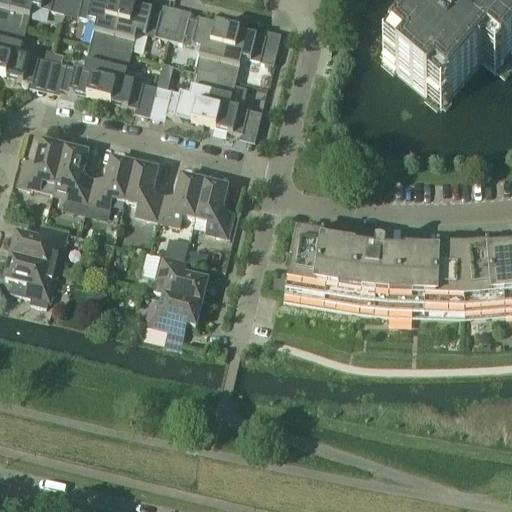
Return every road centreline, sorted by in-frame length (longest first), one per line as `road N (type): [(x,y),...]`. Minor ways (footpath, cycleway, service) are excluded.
road 1 (residential): [(2,181),(20,117),(276,181)]
road 2 (residential): [(271,200),(430,216),(511,211)]
road 3 (residential): [(276,181),(316,11)]
road 4 (residential): [(237,347),(271,200)]
